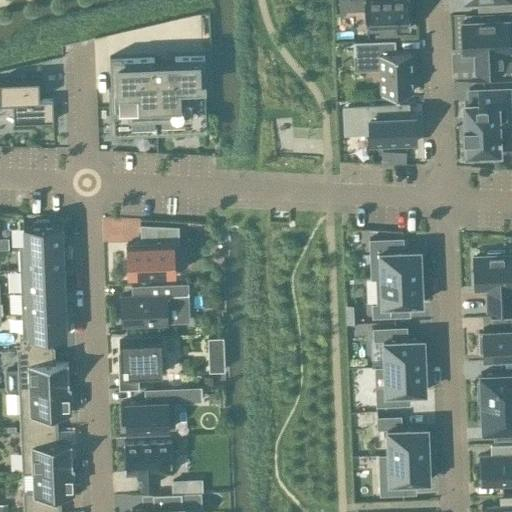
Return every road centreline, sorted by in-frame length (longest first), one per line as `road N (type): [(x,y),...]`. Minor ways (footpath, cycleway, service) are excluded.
road 1 (residential): [(86,183),(443,199)]
road 2 (residential): [(86,183),(100,511)]
road 3 (residential): [(443,199),(456,511)]
road 4 (residential): [(435,0),(443,199)]
road 5 (residential): [(82,60),(86,183)]
